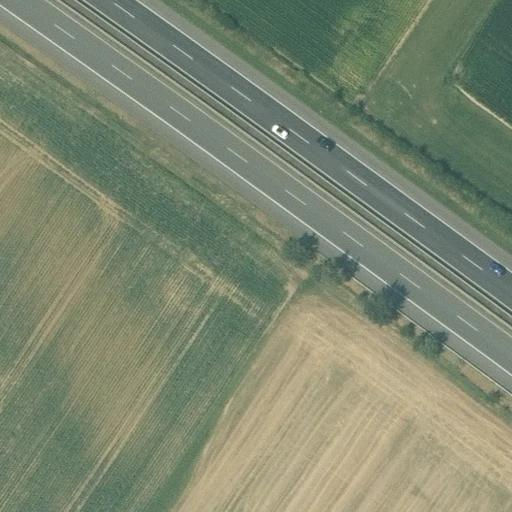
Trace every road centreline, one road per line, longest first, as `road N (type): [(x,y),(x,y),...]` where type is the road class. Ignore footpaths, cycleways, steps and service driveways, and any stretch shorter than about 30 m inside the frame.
road 1 (motorway): [(0,2),(511,364)]
road 2 (motorway): [(511,285),(112,0)]
